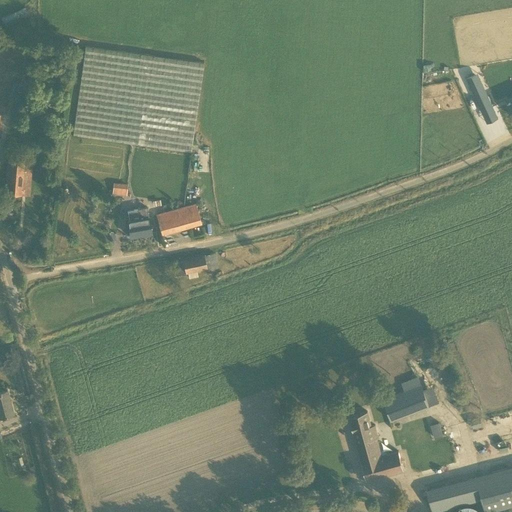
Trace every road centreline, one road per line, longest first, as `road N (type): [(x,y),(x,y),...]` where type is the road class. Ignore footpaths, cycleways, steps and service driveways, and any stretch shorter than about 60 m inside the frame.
road 1 (unclassified): [(10,282),(256,232),(389,191),(511,139)]
road 2 (unclassified): [(70,511),(10,282)]
road 3 (unclassified): [(406,511),(382,495),(344,488),(234,511)]
